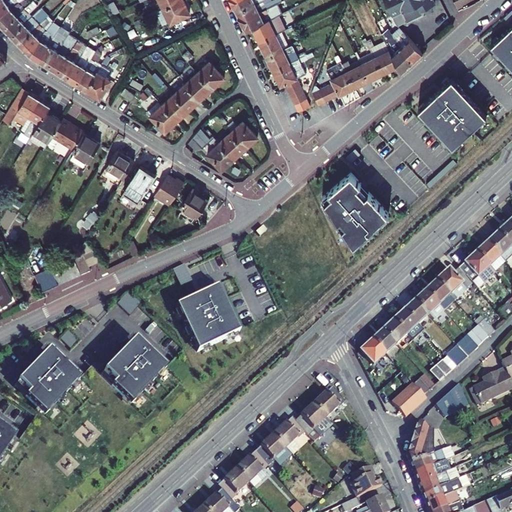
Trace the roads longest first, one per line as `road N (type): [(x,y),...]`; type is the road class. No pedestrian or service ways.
road 1 (residential): [(0,333),(250,215)]
road 2 (residential): [(497,0),(303,169)]
road 3 (tertiary): [(142,511),(329,339)]
road 4 (tertiary): [(329,339),(511,169)]
road 5 (residential): [(174,157),(21,61)]
road 6 (residential): [(385,441),(511,321)]
